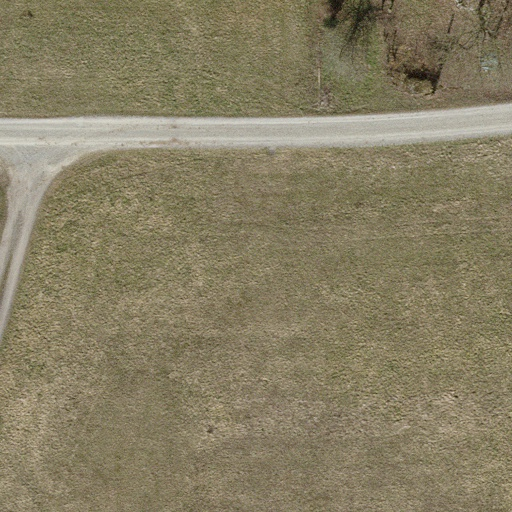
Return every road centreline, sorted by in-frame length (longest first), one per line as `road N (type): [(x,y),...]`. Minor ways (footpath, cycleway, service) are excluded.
road 1 (track): [(0,135),(307,132),(511,117)]
road 2 (track): [(0,291),(48,136)]
